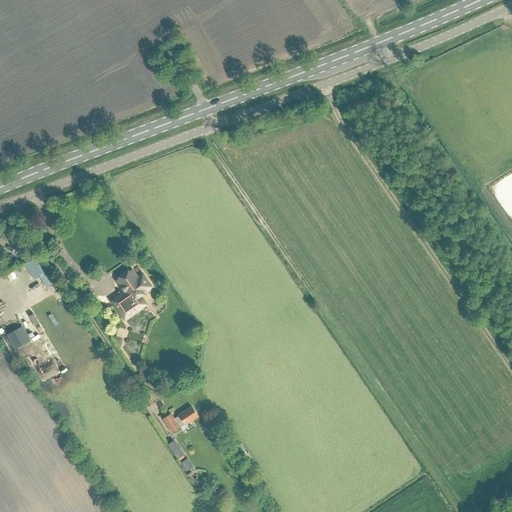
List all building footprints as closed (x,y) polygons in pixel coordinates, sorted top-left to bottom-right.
[(109,300),(123,320),(146,304),(141,295),(145,292),(145,291),(152,286),(142,272),(136,275),(132,268),(129,270),(127,268),(116,276),(118,278),(114,281),(121,291),(109,300)] [(54,282),(48,273),(44,276),(50,285),(54,282)] [(32,295),(47,287),(43,280),(28,288),(32,295)] [(23,325),(8,334),(16,348),(31,339),(23,325)] [(185,424),(198,416),(191,406),(179,414),(179,415),(174,418),(170,413),(163,418),(172,432),(180,427),(185,424)] [(187,452),(193,448),(183,434),(177,438),(187,452)] [(167,444),(176,459),(183,454),(173,440),(167,444)] [(185,471),(193,466),(187,458),(180,463),(185,471)]
